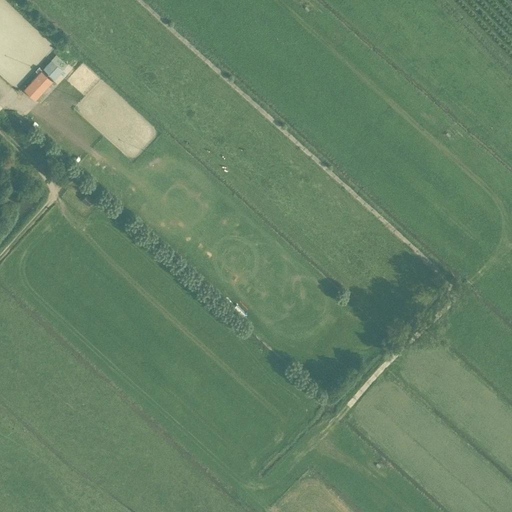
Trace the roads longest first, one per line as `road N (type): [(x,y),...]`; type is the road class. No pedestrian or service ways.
road 1 (track): [(338,408),(455,290),(142,0)]
road 2 (track): [(0,128),(53,177),(55,193),(0,256)]
